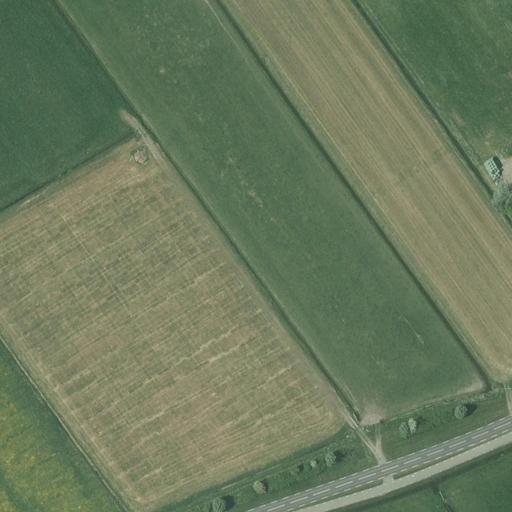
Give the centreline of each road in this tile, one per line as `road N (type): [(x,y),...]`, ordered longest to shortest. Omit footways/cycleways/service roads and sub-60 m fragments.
road 1 (primary): [(264,511),(511,421)]
road 2 (unclassified): [(307,511),(511,436)]
